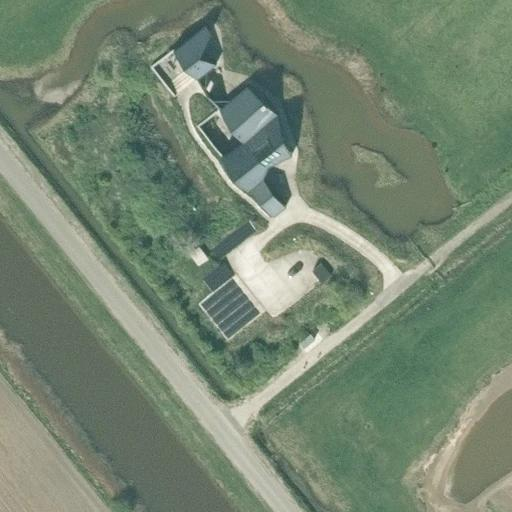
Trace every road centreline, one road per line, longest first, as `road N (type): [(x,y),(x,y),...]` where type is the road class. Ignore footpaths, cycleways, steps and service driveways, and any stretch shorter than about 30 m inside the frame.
road 1 (tertiary): [(297,511),(0,149)]
road 2 (track): [(222,418),(511,196)]
